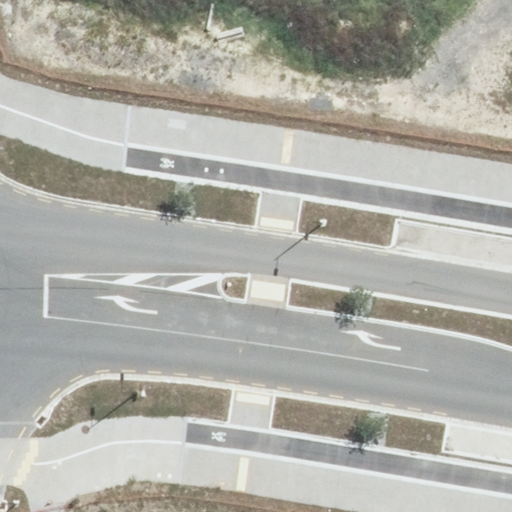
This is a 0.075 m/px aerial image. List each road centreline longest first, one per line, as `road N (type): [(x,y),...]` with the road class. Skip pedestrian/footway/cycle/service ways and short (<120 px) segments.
road 1 (tertiary): [(511,398),(184,341),(0,323)]
road 2 (tertiary): [(0,229),(274,255),(511,293)]
